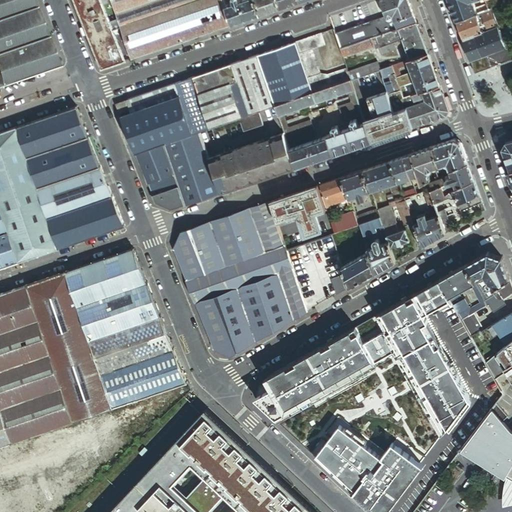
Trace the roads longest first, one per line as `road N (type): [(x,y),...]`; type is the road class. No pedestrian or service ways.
road 1 (residential): [(475,125),(148,231)]
road 2 (residential): [(508,220),(217,385)]
road 3 (residential): [(354,0),(105,87),(89,85)]
road 4 (residential): [(217,385),(346,511)]
road 5 (residential): [(148,231),(217,385)]
road 6 (residential): [(89,85),(148,231)]
road 7 (residential): [(148,231),(0,281)]
road 8 (tertiary): [(431,0),(475,125)]
